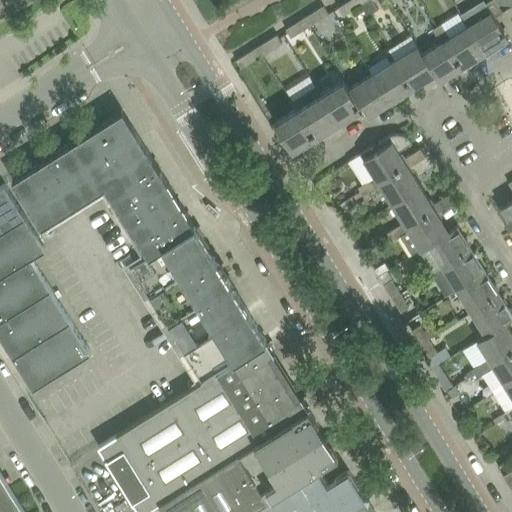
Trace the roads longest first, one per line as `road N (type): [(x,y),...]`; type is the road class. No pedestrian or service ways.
road 1 (tertiary): [(477,511),(170,21)]
road 2 (tertiary): [(138,41),(434,511)]
road 3 (residential): [(0,125),(138,41)]
road 4 (unclassified): [(70,511),(0,399)]
